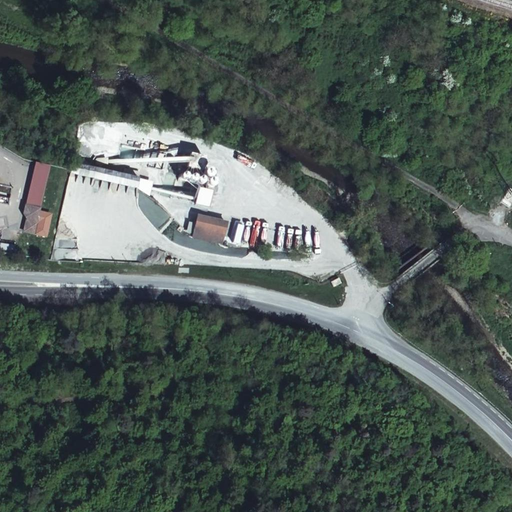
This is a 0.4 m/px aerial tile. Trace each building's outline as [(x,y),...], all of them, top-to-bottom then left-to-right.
[(203,158),(187,155),(184,168),(199,171),(203,158)] [(139,178),(72,164),(69,176),(136,191),(139,178)] [(205,186),(207,179),(177,174),(175,181),(205,186)] [(214,180),(207,179),(205,186),(204,190),(212,192),(214,180)] [(207,195),(196,193),(194,205),(205,207),(207,195)] [(197,215),(191,237),(222,244),(227,222),(197,215)]
